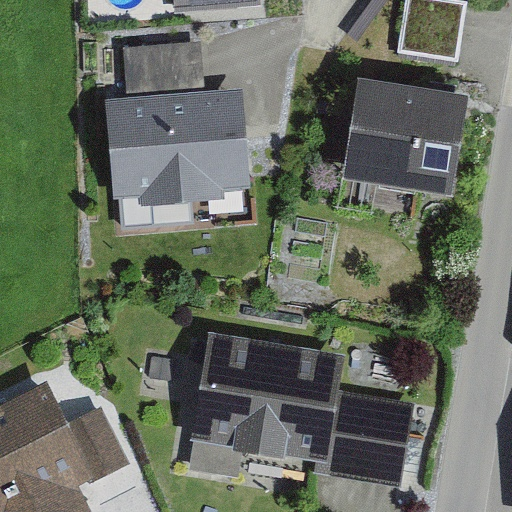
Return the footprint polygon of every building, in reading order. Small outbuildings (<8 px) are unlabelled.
[(173,0),(175,10),(261,4),(260,0),(173,0)] [(468,0),(405,0),(397,50),(458,60),(463,30),(468,0)] [(127,93),(105,95),(113,195),(138,193),(139,202),(225,195),(224,186),(251,183),(243,84),(204,87),(200,38),(123,45),(127,93)] [(416,75),(359,68),(342,171),(454,187),(468,87),(436,81),(416,75)] [(209,326),(192,435),(194,435),(189,468),(240,476),(245,446),(315,457),(312,471),(405,486),(419,399),(340,387),(346,348),(209,326)] [(47,376),(0,399),(0,511),(83,511),(91,508),(78,483),(86,479),(88,482),(109,471),(130,461),(101,404),(69,420),(47,376)]
